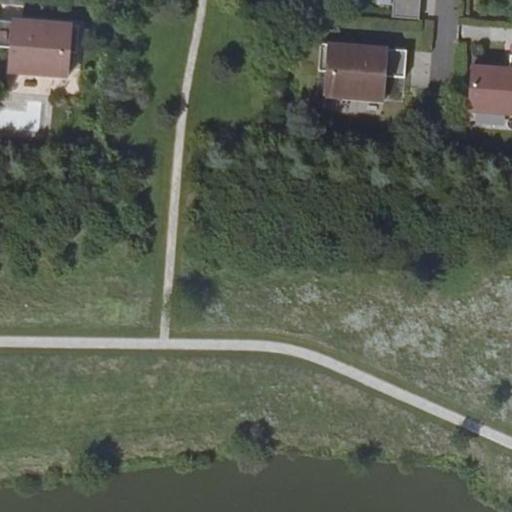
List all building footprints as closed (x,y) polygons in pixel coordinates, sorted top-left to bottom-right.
[(392,0),(391,17),(418,19),(419,0),(392,0)] [(0,47),(15,49),(15,56),(10,56),(9,73),(68,77),(70,53),(76,53),(78,26),(0,19),(0,47)] [(404,80),(406,51),(320,44),(317,72),(324,72),(322,96),(381,101),(383,84),(377,83),(378,76),(404,80)] [(15,49),(0,47),(0,71),(9,73),(10,56),(15,56),(15,49)] [(74,78),(76,53),(70,53),(68,77),(74,78)] [(468,110),(511,113),(511,54),(509,54),(508,69),(472,66),(468,110)]
